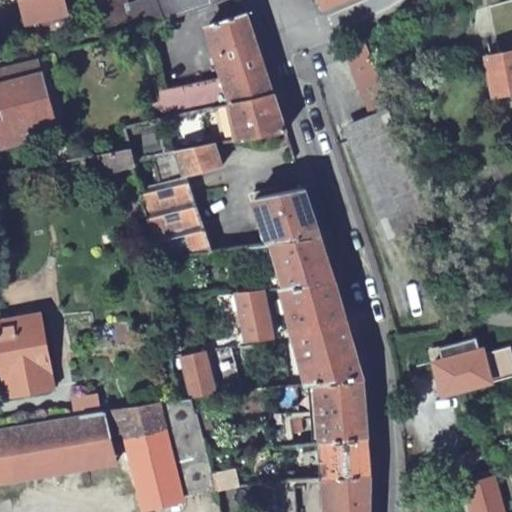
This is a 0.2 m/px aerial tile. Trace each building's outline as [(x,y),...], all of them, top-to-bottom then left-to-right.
[(63,0),(20,0),(26,23),(67,14),(63,0)] [(91,0),(99,31),(132,19),(135,30),(218,0),(144,0),(128,6),(125,0),(91,0)] [(156,92),(164,119),(234,102),(274,93),(247,11),(208,23),(226,75),(156,92)] [(351,47),(371,109),(391,102),(371,41),(351,47)] [(511,91),(511,52),(486,57),(493,95),(511,91)] [(48,55),(0,67),(0,120),(0,122),(0,121),(0,149),(26,143),(24,137),(51,130),(38,77),(52,73),(48,55)] [(274,93),(234,102),(243,138),(286,130),(274,93)] [(392,242),(420,231),(438,223),(391,106),(346,124),(392,242)] [(134,167),(136,176),(157,258),(227,249),(241,247),(247,246),(215,144),(132,161),(134,167)] [(132,161),(129,150),(90,157),(94,175),(134,167),(132,161)] [(321,236),(305,187),(255,196),(268,235),(262,237),(264,243),(270,243),(321,236)] [(335,280),(321,236),(270,243),(282,285),(335,280)] [(241,247),(227,249),(229,257),(242,255),(241,247)] [(202,281),(202,294),(215,292),(223,291),(221,279),(202,281)] [(223,291),(215,292),(218,307),(238,305),(246,340),(273,338),(265,302),(278,300),(279,296),(285,294),(309,376),(303,378),(304,383),(318,382),(363,377),(335,280),(282,285),(223,291)] [(52,387),(38,314),(0,321),(0,359),(7,396),(52,387)] [(475,334),(439,345),(443,356),(435,359),(445,392),(489,380),(481,352),(475,334)] [(511,348),(510,343),(481,352),(489,380),(511,372),(511,348)] [(443,356),(439,345),(431,348),(435,359),(443,356)] [(181,355),(192,396),(208,394),(216,394),(204,349),(181,355)] [(285,374),(286,386),(301,384),(300,372),(285,374)] [(363,377),(318,382),(323,442),(369,437),(363,377)] [(192,396),(207,454),(226,452),(222,438),(220,439),(208,394),(192,396)] [(192,396),(180,398),(156,402),(162,429),(123,439),(130,469),(140,509),(181,499),(179,496),(216,488),(213,475),(207,454),(192,396)] [(162,429),(156,402),(102,412),(99,412),(113,463),(116,472),(130,469),(123,439),(162,429)] [(113,463),(99,412),(3,428),(12,480),(113,463)] [(0,428),(0,482),(12,480),(3,428),(0,428)] [(369,437),(323,442),(326,477),(372,473),(369,437)] [(216,488),(216,490),(235,486),(234,471),(213,475),(216,488)] [(369,511),(372,473),(326,477),(328,511),(297,511),(295,489),(284,490),(285,511),(369,511)] [(472,511),(504,511),(494,476),(493,477),(492,473),(481,476),(481,479),(464,485),(472,511)]
